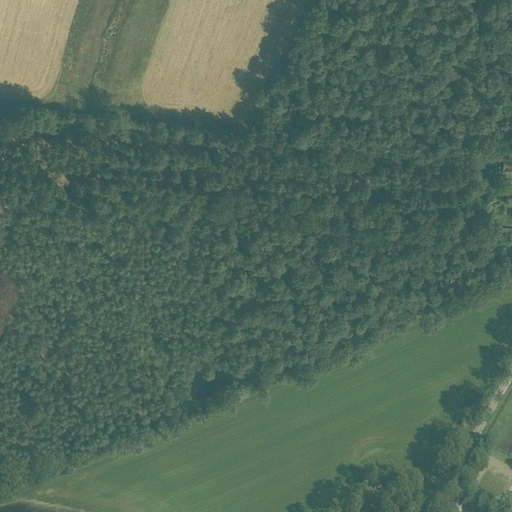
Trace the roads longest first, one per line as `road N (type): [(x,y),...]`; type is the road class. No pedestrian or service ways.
road 1 (track): [(0,97),(234,117),(253,111),(511,123)]
road 2 (unclassified): [(432,511),(511,371)]
